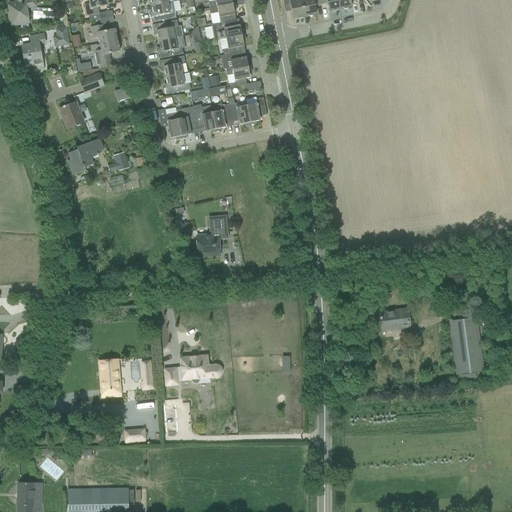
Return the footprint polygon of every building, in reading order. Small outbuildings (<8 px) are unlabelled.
[(29,23),(26,9),(36,7),(34,0),(17,0),(18,2),(8,4),(11,20),(10,21),(11,26),(29,23)] [(64,0),(65,9),(72,8),(71,0),(64,0)] [(108,5),(107,0),(88,0),(89,4),(84,5),(86,16),(99,14),(97,8),(108,5)] [(215,0),(215,1),(208,3),(209,9),(217,7),(235,4),(234,0),(215,0)] [(305,17),(301,0),(292,0),(289,1),(293,18),(297,17),(297,19),(305,17)] [(301,0),(305,17),(312,16),(312,14),(316,13),(314,4),(320,3),(319,0),(301,0)] [(340,10),(338,0),(319,0),(320,3),(326,1),(328,11),(332,10),(333,12),(340,10)] [(359,0),(338,0),(340,10),(348,9),(347,7),(352,6),(351,1),(360,0),(359,0)] [(176,18),(175,12),(173,2),(168,3),(167,3),(151,6),(153,12),(151,13),(150,14),(151,23),(176,18)] [(236,9),(235,4),(217,7),(209,9),(210,14),(218,13),(220,23),(232,21),(231,15),(235,15),(234,10),(236,9)] [(33,20),(62,22),(63,13),(33,12),(33,20)] [(235,20),(232,21),(220,23),(220,24),(211,25),(214,41),(226,39),(244,35),(243,30),(241,30),(240,25),(236,26),(235,20)] [(180,27),(178,27),(176,21),(162,24),(152,26),(153,34),(155,36),(157,35),(158,42),(182,37),(180,27)] [(104,31),(103,25),(90,27),(93,39),(98,37),(99,44),(117,40),(115,29),(104,31)] [(69,44),(66,28),(56,30),(57,37),(60,37),(61,46),(69,44)] [(43,69),(39,47),(45,46),(43,35),(30,38),(31,45),(22,47),(25,68),(36,66),(37,70),(43,69)] [(245,41),(244,35),(226,39),(228,49),(222,50),(224,56),(229,55),(232,54),(241,52),(240,47),(244,46),(243,41),(245,41)] [(183,54),(182,48),(184,47),(182,37),(158,42),(160,48),(158,49),(157,50),(158,59),(168,57),(183,54)] [(120,52),(117,40),(99,44),(101,51),(95,52),(96,54),(95,55),(97,65),(98,65),(99,69),(111,67),(109,54),(120,52)] [(242,58),(241,52),(232,54),(229,55),(231,66),(225,68),(226,72),(251,67),(250,62),(247,62),(246,57),(242,58)] [(184,57),(169,60),(159,62),(161,70),(163,71),(164,71),(166,78),(182,74),(180,64),(185,63),(184,57)] [(252,73),(251,67),(226,72),(227,76),(233,75),(235,83),(229,84),(230,88),(246,85),(245,79),(250,78),(249,73),(252,73)] [(99,73),(79,81),(84,95),(104,87),(99,73)] [(184,85),(182,74),(166,78),(167,84),(165,84),(164,86),(166,95),(190,90),(189,84),(184,85)] [(208,78),(201,79),(203,90),(210,89),(208,78)] [(224,86),(207,89),(209,97),(226,94),(224,86)] [(125,87),(115,91),(119,102),(129,97),(125,87)] [(266,115),(263,98),(262,98),(256,100),(255,98),(245,100),(246,106),(250,126),(256,124),(255,122),(260,121),(259,117),(266,115)] [(75,103),(69,106),(65,107),(64,107),(62,107),(63,108),(59,110),(60,110),(61,110),(65,121),(64,121),(67,129),(83,123),(75,103)] [(250,126),(246,106),(236,108),(235,104),(228,105),(232,122),(239,121),(239,125),(244,124),(245,127),(250,126)] [(225,124),(232,122),(228,105),(221,106),(221,105),(211,107),(216,132),(221,131),(221,129),(226,128),(225,124)] [(216,132),(211,107),(199,109),(199,107),(193,108),(197,129),(204,128),(205,132),(210,131),(210,134),(216,132)] [(190,131),(197,129),(193,108),(175,111),(176,114),(181,139),(187,138),(186,135),(191,134),(190,131)] [(165,110),(158,111),(161,128),(168,127),(170,139),(175,138),(176,140),(181,139),(176,114),(166,116),(165,110)] [(85,168),(93,165),(90,158),(97,156),(95,152),(103,149),(99,139),(76,148),(77,150),(68,154),(70,160),(67,161),(72,173),(75,172),(77,175),(86,171),(85,168)] [(114,157),(118,171),(128,167),(124,154),(114,157)] [(220,255),(219,250),(218,239),(227,238),(225,217),(215,218),(209,219),(211,236),(196,237),(198,257),(220,255)] [(188,224),(178,225),(178,235),(189,234),(188,224)] [(87,264),(88,274),(96,272),(94,263),(87,264)] [(380,314),(382,331),(409,327),(407,310),(380,314)] [(448,322),(450,334),(455,375),(483,372),(476,318),(448,322)] [(289,354),(281,354),(282,371),(290,370),(289,354)] [(200,381),(200,380),(199,376),(208,375),(208,378),(216,377),(217,377),(218,376),(220,375),(220,374),(221,373),(221,371),(221,369),(220,368),(219,367),(218,366),(216,366),(214,366),(207,366),(207,356),(180,358),(181,378),(190,377),(191,380),(191,382),(192,383),(193,384),(194,384),(196,384),(197,384),(198,383),(199,382),(200,381)] [(119,396),(118,379),(116,361),(99,362),(102,397),(119,396)] [(176,369),(164,370),(165,386),(178,385),(176,369)] [(153,382),(141,382),(142,391),(153,390),(153,382)] [(124,431),(125,445),(146,443),(145,429),(124,431)] [(91,459),(91,451),(73,451),(73,459),(91,459)] [(16,487),(16,491),(17,492),(17,506),(18,506),(17,511),(40,511),(40,507),(41,507),(41,498),(33,498),(33,484),(17,483),(17,486),(16,487)] [(127,511),(128,496),(128,490),(68,490),(67,511),(127,511)]
